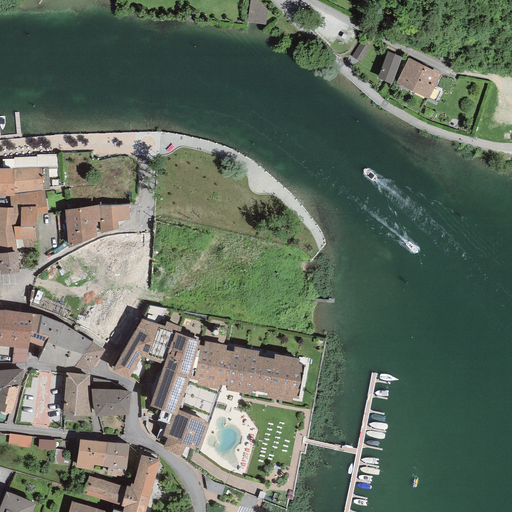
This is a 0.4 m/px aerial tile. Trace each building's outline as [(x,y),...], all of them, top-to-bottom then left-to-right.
[(250,0),(247,22),(266,25),(268,10),(256,0),(250,0)] [(361,41),(351,57),(361,63),(370,47),(361,41)] [(401,57),(387,51),(377,78),(391,84),(401,57)] [(440,75),(408,58),(396,82),(428,99),(440,75)] [(0,189),(12,189),(42,187),(41,169),(0,169),(0,189)] [(0,252),(16,252),(15,247),(14,237),(35,236),(36,212),(46,211),(43,191),(12,195),(12,208),(0,207),(0,252)] [(127,203),(100,204),(102,230),(116,226),(115,219),(127,217),(127,211),(127,203)] [(84,237),(94,232),(93,219),(97,218),(97,205),(67,210),(71,242),(84,237)] [(31,279),(23,291),(28,305),(67,321),(92,333),(108,345),(142,293),(146,287),(146,230),(109,233),(79,246),(55,259),(31,279)] [(16,252),(0,252),(0,253),(2,271),(17,269),(16,252)] [(128,324),(148,331),(161,308),(141,304),(128,324)] [(0,341),(14,343),(28,344),(28,340),(29,336),(39,340),(46,343),(39,358),(55,361),(64,363),(75,362),(89,367),(94,359),(102,348),(62,323),(41,314),(7,310),(0,309),(0,341)] [(204,330),(206,315),(182,311),(179,326),(204,330)] [(174,339),(148,331),(128,324),(113,347),(100,368),(126,371),(139,351),(166,361),(152,400),(172,407),(184,371),(298,393),(304,366),(194,345),(192,351),(179,346),(183,334),(177,332),(174,339)] [(26,362),(28,344),(14,343),(12,362),(26,362)] [(19,379),(21,370),(0,371),(0,399),(2,400),(0,405),(0,407),(10,410),(13,399),(19,379)] [(89,412),(87,375),(82,375),(68,373),(65,411),(89,412)] [(97,412),(126,410),(128,391),(119,389),(93,388),(96,405),(97,412)] [(204,446),(210,424),(179,412),(167,445),(183,453),(187,443),(204,446)] [(32,435),(10,433),(9,444),(31,446),(32,435)] [(56,439),(38,438),(37,448),(55,449),(56,439)] [(125,463),(127,444),(119,444),(106,442),(81,440),(78,463),(91,465),(92,459),(125,463)] [(141,511),(157,458),(155,458),(156,454),(151,452),(145,449),(143,454),(142,454),(132,488),(92,477),(88,490),(129,502),(126,511),(141,511)] [(207,490),(222,494),(225,486),(215,481),(207,475),(207,490)] [(0,511),(28,511),(33,502),(7,491),(0,508),(0,511)] [(108,511),(73,502),(70,511),(108,511)]
